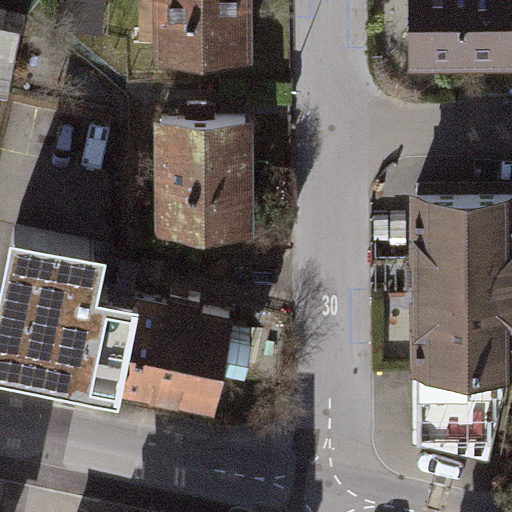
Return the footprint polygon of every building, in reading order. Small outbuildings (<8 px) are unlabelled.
[(72,0),(69,27),(104,32),(108,0),(72,0)] [(259,0),(159,0),(159,57),(260,57),(259,0)] [(511,0),(414,0),(416,65),(511,63),(511,0)] [(0,91),(13,94),(25,34),(0,29),(0,91)] [(263,114),(161,113),(160,229),(263,229),(263,114)] [(511,185),(419,189),(422,457),(494,457),(511,386),(511,185)] [(0,356),(115,382),(135,289),(101,282),(108,247),(18,228),(0,311),(0,356)] [(115,382),(222,405),(242,313),(135,289),(115,382)]
